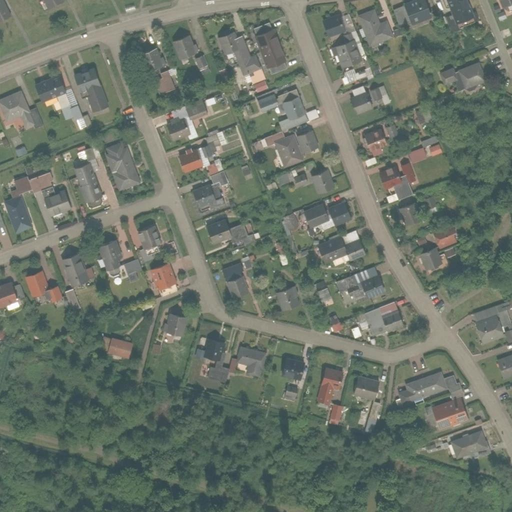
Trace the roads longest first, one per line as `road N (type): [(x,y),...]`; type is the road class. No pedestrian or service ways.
road 1 (residential): [(445,339),(379,231),(288,0)]
road 2 (residential): [(445,339),(391,358),(228,319),(213,309),(169,194)]
road 3 (residential): [(0,260),(169,194)]
road 4 (residential): [(169,194),(107,34)]
road 5 (residential): [(511,449),(445,339)]
